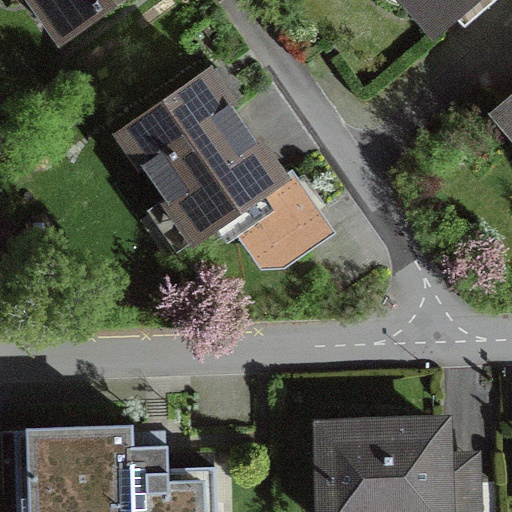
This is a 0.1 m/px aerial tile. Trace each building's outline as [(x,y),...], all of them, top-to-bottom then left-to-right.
[(39,0),(65,37),(117,0),(39,0)] [(391,0),(397,4),(401,0),(410,0),(437,31),(472,0),(391,0)] [(210,71),(123,131),(198,239),(231,215),(264,262),(282,262),(327,230),(288,175),(280,181),(227,105),(231,102),(210,71)] [(511,99),(495,115),(511,135),(511,99)] [(327,511),(475,511),(475,480),(442,481),(440,426),(325,430),(327,511)] [(14,431),(17,511),(217,511),(216,467),(168,468),(167,444),(130,446),(129,427),(14,431)]
